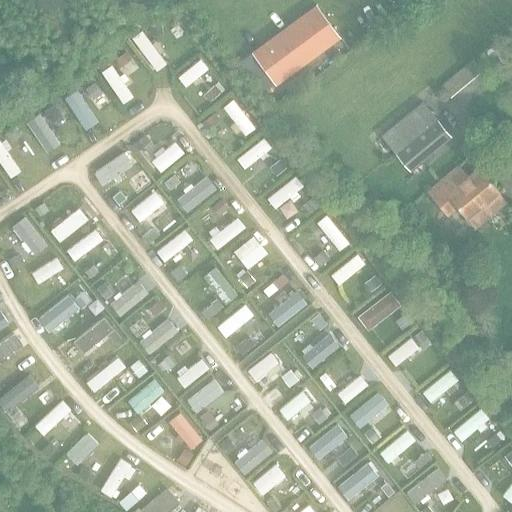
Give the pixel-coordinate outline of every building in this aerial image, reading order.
[(316,3),(252,51),(276,83),(340,36),(316,3)] [(142,52),(169,32),(162,23),(148,34),(144,29),(134,37),(137,41),(135,43),(142,52)] [(179,34),(157,51),(164,61),(171,56),(174,60),(180,55),(177,51),(186,43),(179,34)] [(85,64),(109,94),(119,87),(104,68),(108,65),(103,58),(98,61),(95,56),(85,64)] [(194,58),(163,85),(171,94),(202,67),(194,58)] [(58,95),(74,115),(83,108),(73,96),(77,93),(73,87),(69,90),(67,88),(58,95)] [(210,92),(184,116),(193,125),(219,101),(210,92)] [(380,136),(408,170),(449,136),(421,102),(380,136)] [(0,117),(0,126),(15,145),(24,138),(13,125),(18,121),(13,115),(9,118),(5,113),(0,117)] [(250,123),(221,144),(228,154),(239,146),(243,151),(256,142),(252,137),(257,133),(250,123)] [(42,142),(64,168),(73,160),(68,154),(72,150),(65,142),(61,146),(51,134),(42,142)] [(131,137),(107,158),(115,167),(127,156),(130,160),(137,154),(134,150),(139,146),(131,137)] [(98,162),(75,182),(84,192),(107,172),(98,162)] [(476,166),(464,177),(455,166),(426,189),(446,213),(456,205),(474,226),(504,200),(476,166)] [(166,171),(142,188),(150,198),(155,194),(159,199),(169,191),(165,186),(173,180),(166,171)] [(271,182),(245,204),(252,214),(267,201),(270,204),(276,199),(273,196),(279,191),(271,182)] [(312,192),(334,220),(344,212),(321,184),(312,192)] [(45,214),(66,196),(59,188),(50,196),(46,191),(35,201),(38,205),(38,206),(45,214)] [(187,198),(159,221),(168,231),(182,219),(186,224),(194,217),(190,212),(195,208),(187,198)] [(69,248),(92,228),(84,219),(77,225),(74,221),(67,228),(70,232),(62,239),(69,248)] [(346,241),(316,266),(323,276),(354,251),(346,241)] [(96,276),(116,258),(109,250),(100,257),(97,254),(89,260),(93,264),(89,267),(96,276)] [(212,287),(241,265),(233,255),(215,269),(212,265),(205,270),(209,274),(205,278),(212,287)] [(13,293),(36,279),(30,269),(18,276),(15,271),(5,277),(7,282),(6,282),(13,293)] [(185,269),(162,289),(169,298),(180,288),(184,293),(194,284),(190,280),(192,278),(191,276),(195,273),(192,269),(188,273),(185,269)] [(327,311),(356,288),(347,277),(318,299),(327,311)] [(393,277),(367,298),(375,308),(389,296),(392,299),(399,293),(397,290),(401,286),(393,277)] [(29,305),(47,328),(57,321),(48,309),(51,306),(47,300),(43,303),(39,298),(29,305)] [(127,306),(146,328),(155,320),(147,310),(150,307),(143,298),(139,301),(137,298),(127,306)] [(270,302),(241,324),(249,334),(277,312),(270,302)] [(357,302),(331,323),(339,333),(352,322),(356,326),(367,317),(364,312),(365,311),(357,302)] [(41,334),(21,308),(11,316),(22,330),(17,333),(23,341),(27,337),(31,342),(41,334)] [(429,312),(401,334),(409,343),(436,322),(429,312)] [(233,324),(212,343),(220,352),(228,344),(231,348),(238,342),(235,339),(238,336),(237,335),(240,332),(233,324)] [(392,342),(365,365),(372,374),(399,351),(392,342)] [(39,373),(58,360),(51,350),(32,363),(39,373)] [(255,353),(233,372),(241,382),(263,363),(255,353)] [(159,356),(138,373),(145,383),(156,374),(160,380),(171,371),(159,356)] [(439,356),(412,386),(424,396),(450,366),(439,356)] [(320,358),(294,382),(302,392),(317,378),(321,382),(327,376),(324,372),(328,368),(320,358)] [(202,376),(192,383),(209,404),(218,397),(211,388),(215,384),(209,377),(205,380),(202,376)] [(57,404),(83,386),(76,377),(50,395),(57,404)] [(0,406),(19,395),(12,383),(0,390),(0,406)] [(128,389),(108,405),(115,415),(122,409),(125,413),(135,406),(132,402),(136,399),(128,389)] [(349,393),(322,417),(330,426),(357,403),(349,393)] [(301,402),(276,423),(284,433),(291,426),(295,431),(306,423),(302,418),(306,415),(301,409),(304,406),(301,402)] [(471,402),(461,410),(486,437),(495,428),(481,413),(486,409),(479,402),(475,406),(471,402)] [(455,420),(434,442),(443,450),(464,428),(455,420)] [(185,448),(161,423),(152,432),(176,456),(185,448)] [(4,433),(25,454),(34,446),(13,424),(4,433)] [(258,426),(235,444),(243,454),(250,448),(254,452),(265,443),(262,439),(266,436),(258,426)] [(379,429),(348,457),(357,468),(362,463),(365,466),(372,459),(370,457),(389,440),(379,429)] [(325,435),(301,453),(309,462),(321,453),(325,459),(335,451),(331,446),(332,445),(325,435)] [(55,442),(28,469),(37,477),(63,451),(55,442)] [(282,455),(260,473),(268,483),(279,473),(283,478),(290,473),(286,468),(290,465),(282,455)] [(405,458),(379,482),(387,491),(389,490),(392,493),(399,487),(396,483),(413,468),(405,458)] [(69,500),(91,479),(81,468),(59,489),(69,500)] [(85,511),(102,511),(120,495),(112,486),(85,511)] [(137,511),(163,511),(177,501),(165,488),(137,511)] [(313,511),(299,496),(290,504),(297,511),(313,511)]
